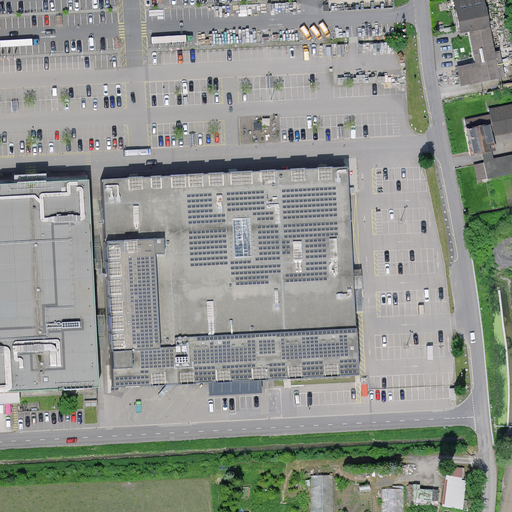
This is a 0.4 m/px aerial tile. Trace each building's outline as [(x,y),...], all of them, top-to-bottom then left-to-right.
[(483,0),(453,0),(460,31),(468,29),(488,25),(483,0)] [(488,25),(468,29),(469,33),(474,59),(475,62),(456,66),(460,86),(499,78),(488,25)] [(511,103),(490,109),(496,135),(511,131),(511,103)] [(464,120),(471,155),(477,153),(482,152),(491,150),(495,150),(487,115),(464,120)] [(511,154),(493,158),(484,160),(488,178),(511,173),(511,154)] [(346,170),(231,175),(159,178),(102,181),(111,388),(356,376),(346,170)] [(85,182),(30,185),(0,186),(0,393),(94,389),(85,182)] [(446,465),(440,506),(462,510),(466,482),(462,481),(464,468),(446,465)] [(314,473),(312,511),(332,511),(334,474),(314,473)] [(419,486),(408,485),(407,500),(437,502),(438,491),(419,489),(419,486)] [(403,511),(403,490),(382,490),(381,511),(403,511)]
